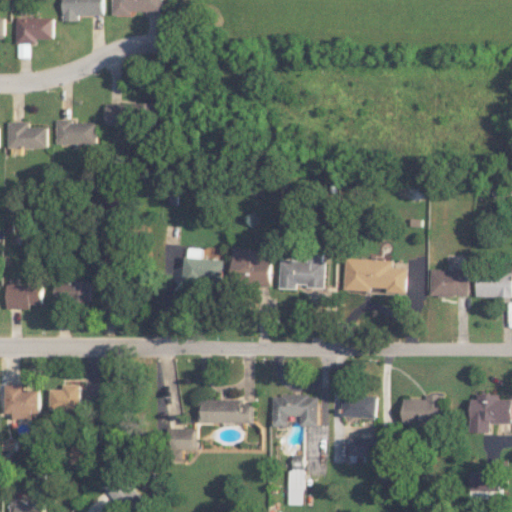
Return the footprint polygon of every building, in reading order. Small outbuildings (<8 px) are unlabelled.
[(105,14),(104,0),(63,0),(64,21),(80,20),(80,15),(105,14)] [(113,0),(113,15),(132,15),(132,11),(164,10),(163,0),(113,0)] [(55,17),(17,17),(16,43),(38,43),(38,38),(55,38),(55,17)] [(106,123),(154,123),(154,103),(107,103),(106,123)] [(58,144),(98,143),(98,120),(57,121),(58,144)] [(10,148),(49,147),(49,126),(31,126),(31,121),(9,121),(10,148)] [(511,187),(496,187),(496,199),(511,199),(511,187)] [(236,283),(275,284),(276,250),(237,249),(236,283)] [(226,258),(188,257),(187,282),(226,283),(226,258)] [(408,267),(393,267),(393,259),(347,258),(346,289),(387,290),(387,293),(407,293),(408,267)] [(327,286),(328,261),(284,260),(283,288),(300,288),(300,285),(327,286)] [(431,268),(431,295),(469,296),(469,269),(431,268)] [(511,296),(511,272),(477,271),(476,296),(511,296)] [(94,281),(57,282),(58,306),(95,305),(94,281)] [(10,283),(11,308),(35,308),(34,304),(46,303),(46,282),(10,283)] [(15,419),(35,418),(35,413),(43,413),(42,389),(26,390),(26,384),(7,385),(7,413),(15,413),(15,419)] [(84,384),(66,384),(66,389),(52,389),(52,410),(83,410),(84,384)] [(289,504),(302,504),(303,473),(325,473),(326,418),(319,418),(319,395),(274,394),(274,425),(289,426),(289,415),(303,416),(302,454),(289,454),(289,504)] [(403,424),(443,423),(442,394),(426,394),(426,398),(403,398),(403,424)] [(376,397),(342,395),(341,416),(375,417),(376,397)] [(511,423),(511,398),(499,398),(499,395),(471,395),(470,432),(491,432),(491,423),(511,423)] [(255,422),(255,399),(201,400),(201,422),(255,422)] [(198,427),(170,427),(170,449),(197,449),(198,427)] [(372,456),(372,438),(349,438),(348,455),(372,456)] [(498,490),(498,472),(470,472),(470,490),(498,490)] [(106,488),(120,509),(140,497),(126,475),(106,488)] [(45,511),(45,498),(10,498),(10,511),(45,511)]
